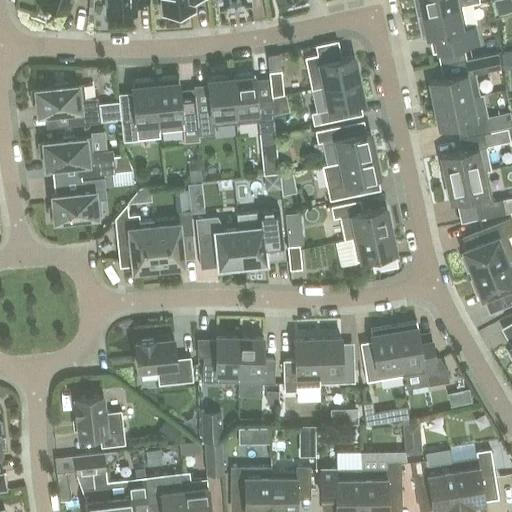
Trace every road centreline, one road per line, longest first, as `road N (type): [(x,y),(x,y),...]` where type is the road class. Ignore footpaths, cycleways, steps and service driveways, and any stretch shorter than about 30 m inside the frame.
road 1 (residential): [(426,276),(375,17),(208,47),(0,49)]
road 2 (residential): [(87,301),(192,290),(358,291),(426,276)]
road 3 (residential): [(511,430),(426,276)]
road 4 (residential): [(17,252),(0,84)]
road 5 (residential): [(32,362),(43,511)]
